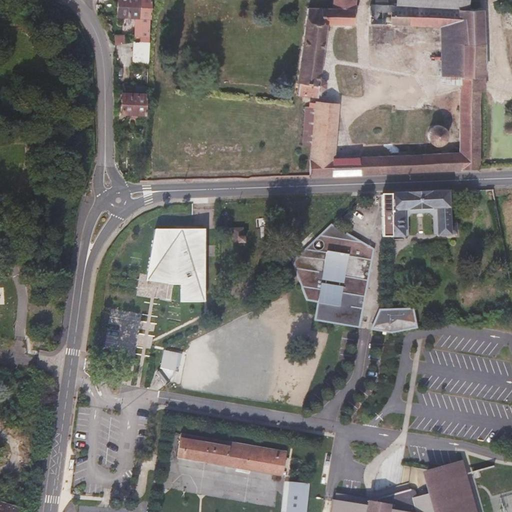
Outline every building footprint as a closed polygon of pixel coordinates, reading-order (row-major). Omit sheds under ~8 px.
[(151,19),(151,0),(118,0),(118,17),(151,19)] [(334,0),(334,8),(308,8),(303,50),(297,94),(316,96),(317,89),(320,90),(320,94),(323,94),(323,90),(322,90),(325,89),(325,82),(323,80),(318,79),(326,23),(357,23),(358,8),(354,8),(354,0),(334,0)] [(480,169),(481,92),(485,90),(483,10),(469,9),(426,9),(426,4),(411,3),(411,8),(396,8),(388,8),(387,0),(375,0),(375,8),(370,7),(369,24),(418,24),(442,26),(443,83),(462,83),(460,152),(334,160),(338,103),(310,101),(309,107),(306,107),(303,145),(311,145),(310,176),(480,169)] [(469,9),(469,0),(396,0),(396,8),(411,8),(411,3),(426,4),(426,9),(469,9)] [(149,44),(150,31),(140,30),(139,43),(149,44)] [(149,44),(139,43),(134,43),(133,67),(148,68),(149,44)] [(145,114),(146,95),(123,94),(122,113),(131,114),(131,119),(136,119),(136,114),(145,114)] [(431,127),(430,135),(438,136),(438,127),(431,127)] [(448,224),(445,192),(386,195),(386,196),(377,197),(379,216),(381,240),(405,238),(403,212),(434,209),(437,236),(455,234),(454,224),(448,224)] [(246,235),(245,226),(237,227),(237,236),(246,235)] [(365,272),(366,268),(368,262),(371,256),(374,250),(361,242),(351,240),(353,237),(334,226),(315,244),(302,254),(288,264),(295,274),(307,295),(311,300),(325,301),(321,318),(322,319),(353,325),(365,327),(366,327),(365,324),(364,320),(363,315),(362,309),(362,302),(362,295),(362,289),(363,283),(363,280),(364,275),(365,272)] [(156,229),(149,271),(147,280),(168,284),(166,299),(171,299),(173,284),(181,284),(181,302),(206,302),(206,229),(156,229)] [(423,327),(421,310),(387,310),(377,329),(389,331),(397,332),(404,331),(423,327)] [(164,351),(161,368),(178,371),(181,354),(164,351)] [(290,457),(185,437),(181,458),(286,479),(290,457)] [(462,481),(457,468),(421,478),(425,491),(462,481)] [(471,511),(462,481),(425,491),(428,499),(416,503),(414,497),(412,496),(410,496),(407,496),(372,507),(371,511),(356,511),(332,508),(331,511),(471,511)] [(290,511),(292,502),(295,486),(289,486),(285,511),(290,511)] [(312,511),(316,489),(295,486),(292,502),(290,511),(312,511)] [(23,511),(24,508),(0,500),(0,511),(23,511)] [(356,511),(371,511),(372,507),(333,500),(332,508),(356,511)]
